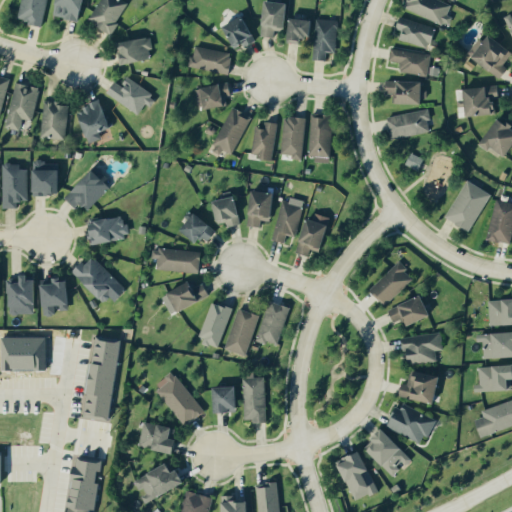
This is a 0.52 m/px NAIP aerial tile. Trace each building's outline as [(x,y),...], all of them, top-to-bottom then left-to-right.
[(49,0),(24,0),(20,19),(44,24),(49,0)] [(86,0),(59,0),(57,16),(83,20),(86,0)] [(114,33),(130,2),(125,0),(101,0),(91,21),(114,33)] [(277,29),(290,29),(291,1),(267,0),(265,36),(277,37),(277,29)] [(451,25),(454,16),(449,14),(453,3),(445,0),(408,0),(406,9),(451,25)] [(258,40),(247,16),(227,24),(237,49),(258,40)] [(398,28),(403,31),(401,38),(430,49),(438,28),(402,16),(398,28)] [(314,41),(316,20),(294,17),(291,38),(314,41)] [(328,60),(328,52),(338,52),(340,20),(317,18),(315,59),(328,60)] [(505,65),(511,55),(511,48),(494,34),(476,56),(503,77),(510,69),(505,65)] [(154,61),(153,38),(119,40),(120,63),(154,61)] [(191,66),(230,74),(235,53),(195,45),(191,66)] [(390,60),(404,63),(402,71),(429,76),(433,55),(392,48),(390,60)] [(0,117),(1,117),(12,79),(0,74),(0,117)] [(142,115),(156,94),(130,76),(123,86),(117,81),(109,93),(142,115)] [(425,103),(426,81),(388,80),(388,94),(395,94),(395,103),(425,103)] [(41,86),(17,81),(7,127),(21,130),(24,118),(34,120),(41,86)] [(202,110),(229,103),(227,97),(234,95),(230,81),(197,89),(202,110)] [(470,115),(501,114),(500,86),(469,87),(470,115)] [(102,133),(114,128),(104,100),(80,110),(93,142),(104,138),(102,133)] [(43,137),(67,139),(69,102),(44,101),(43,137)] [(254,117),(234,106),(212,149),(222,154),(225,149),(235,154),(254,117)] [(389,116),(394,139),(434,131),(429,108),(389,116)] [(333,156),(335,114),(313,113),(312,156),(333,156)] [(284,153),(293,154),(293,159),(305,159),(307,117),(285,116),(284,153)] [(496,146),(510,156),(511,153),(511,123),(502,117),(484,143),(493,150),(496,146)] [(258,126),(253,155),(274,159),(280,123),(267,121),(266,127),(258,126)] [(426,157),(411,152),(407,164),(421,170),(426,157)] [(63,162),(36,162),(36,194),(62,195),(63,162)] [(5,165),(5,208),(20,208),(20,201),(30,201),(30,164),(5,165)] [(113,187),(97,169),(67,197),(77,208),(82,202),(89,209),(113,187)] [(471,231),(493,193),(469,179),(447,217),(471,231)] [(263,220),(274,221),(277,192),(254,190),(250,225),(263,227),(263,220)] [(243,224),(239,196),(217,200),(220,223),(228,222),(228,227),(243,224)] [(511,243),(511,201),(497,198),(488,238),(511,243)] [(298,236),(305,204),(283,199),(275,239),(287,242),(289,234),(298,236)] [(202,245),(216,229),(198,212),(184,228),(202,245)] [(312,249),(324,252),(334,218),(312,212),(301,253),(310,255),(312,249)] [(93,243),(130,238),(127,216),(90,221),(93,243)] [(203,252),(155,246),(154,257),(159,258),(158,268),(201,273),(203,252)] [(70,272),(80,261),(84,265),(90,259),(93,262),(95,260),(126,290),(114,302),(109,298),(105,301),(103,301),(102,302),(70,272)] [(415,278),(400,262),(371,289),(386,305),(415,278)] [(38,277),(23,277),(23,278),(10,279),(11,314),(39,314),(38,277)] [(40,285),(52,284),(51,279),(58,278),(59,282),(64,282),(67,309),(59,310),(59,305),(53,305),(54,315),(51,315),(50,316),(46,317),(45,315),(42,316),(40,285)] [(197,287),(194,281),(164,295),(174,315),(212,296),(206,283),(197,287)] [(390,308),(395,322),(406,318),(409,326),(434,317),(426,295),(390,308)] [(511,324),(511,299),(491,300),(492,325),(511,324)] [(292,306),(270,300),(260,339),(281,345),(292,306)] [(202,342),(222,347),(233,307),(213,302),(202,342)] [(250,355),(261,313),(239,308),(228,350),(250,355)] [(438,361),(437,350),(445,349),(443,332),(402,337),(404,350),(410,349),(412,364),(438,361)] [(511,332),(480,333),(480,342),(486,342),(486,358),(511,356),(511,332)] [(95,336),(120,340),(108,421),(83,417),(95,336)] [(0,337),(45,337),(45,370),(33,370),(33,368),(11,368),(11,370),(0,370),(0,337)] [(511,365),(481,366),(482,384),(477,384),(477,391),(511,390),(511,365)] [(403,383),(401,395),(438,403),(444,376),(413,370),(410,384),(403,383)] [(158,388),(186,426),(206,412),(178,373),(158,388)] [(268,377),(246,377),(247,421),(269,421),(268,377)] [(218,387),(218,413),(241,412),(240,386),(218,387)] [(485,437),(511,426),(511,400),(484,411),(486,416),(478,419),(485,437)] [(389,426),(424,444),(437,419),(401,401),(389,426)] [(141,445),(178,454),(181,440),(174,439),(177,428),(146,421),(141,445)] [(413,458),(385,428),(374,438),(379,444),(372,451),(394,475),(413,458)] [(381,490),(363,451),(340,461),(359,501),(381,490)] [(69,511),(97,511),(103,461),(81,458),(80,466),(75,465),(69,511)] [(176,472),(172,463),(138,480),(145,495),(144,495),(147,503),(188,483),(182,470),(176,472)] [(282,511),(281,482),(260,483),(260,511),(282,511)] [(210,511),(214,497),(188,490),(182,511),(210,511)] [(252,511),(252,498),(226,498),(226,511),(252,511)]
